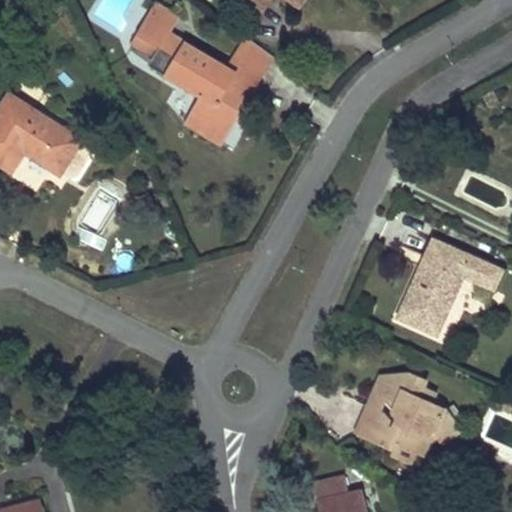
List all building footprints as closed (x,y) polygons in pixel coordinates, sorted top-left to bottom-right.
[(245,0),(261,11),(269,0),(296,0),(301,4),(304,0),(245,0)] [(180,18),(158,5),(135,45),(155,57),(150,66),(204,97),(188,125),(222,145),(236,121),(248,100),(236,92),(245,77),(227,66),(171,33),(180,18)] [(246,35),(233,56),(263,74),(273,56),(246,35)] [(245,77),(257,84),(263,74),(233,56),(227,66),(245,77)] [(257,84),(245,77),(236,92),(248,100),(257,84)] [(82,140),(12,97),(0,115),(0,160),(14,170),(27,150),(62,172),(63,170),(81,142),(82,140)] [(88,147),(81,142),(63,170),(72,174),(77,173),(90,153),(88,147)] [(506,269),(434,236),(409,293),(397,318),(439,337),(466,278),(496,292),(506,269)] [(400,377),(394,374),(379,386),(375,395),(390,403),(396,407),(394,412),(402,424),(397,434),(364,419),(358,434),(394,451),(392,456),(413,465),(418,454),(424,440),(433,432),(439,440),(443,444),(465,428),(450,405),(444,410),(435,401),(437,393),(424,386),(428,378),(412,371),(400,377)] [(390,403),(375,395),(371,404),(364,419),(397,434),(402,424),(394,412),(396,407),(390,403)] [(511,412),(511,397),(507,396),(502,408),(511,412)] [(439,440),(433,432),(424,440),(418,454),(427,458),(433,444),(439,440)] [(349,494),(345,477),(317,485),(323,511),(367,511),(362,491),(349,494)] [(0,511),(15,511),(44,505),(42,497),(0,507),(0,511)]
